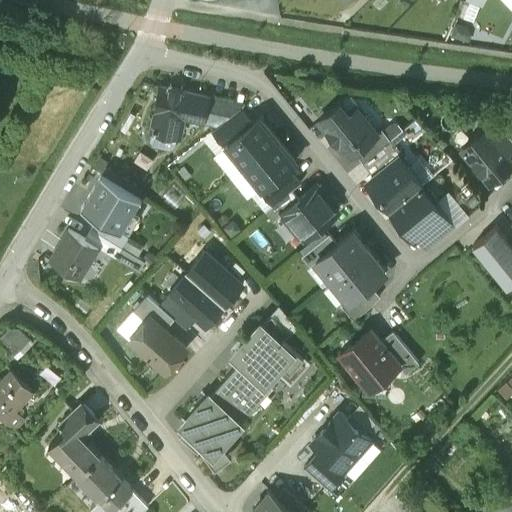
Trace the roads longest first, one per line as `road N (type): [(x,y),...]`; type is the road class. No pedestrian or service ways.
road 1 (residential): [(139,57),(248,77),(266,88),(412,269)]
road 2 (residential): [(8,279),(139,57)]
road 3 (residential): [(146,418),(77,338),(8,279)]
road 4 (residential): [(146,418),(262,292)]
road 5 (residential): [(224,511),(336,387)]
road 6 (residential): [(511,187),(412,269)]
